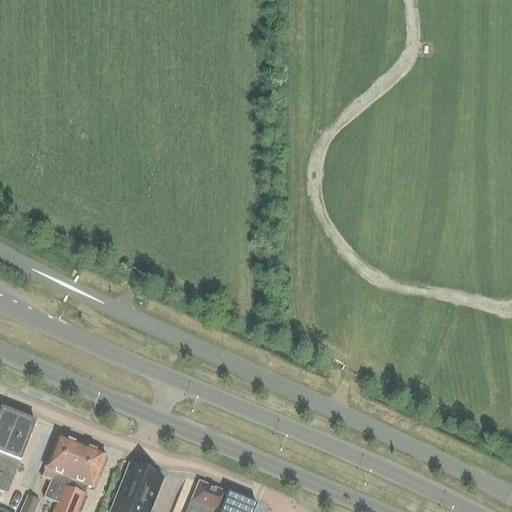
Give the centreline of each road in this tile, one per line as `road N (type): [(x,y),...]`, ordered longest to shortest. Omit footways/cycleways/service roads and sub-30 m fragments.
road 1 (unclassified): [(511,502),(66,287)]
road 2 (primary): [(472,511),(171,380)]
road 3 (primary): [(156,416),(380,511)]
road 4 (primary): [(171,380),(0,306)]
road 5 (primary): [(0,348),(156,416)]
road 6 (residential): [(142,451),(256,490),(286,511)]
road 7 (residential): [(0,393),(142,451)]
